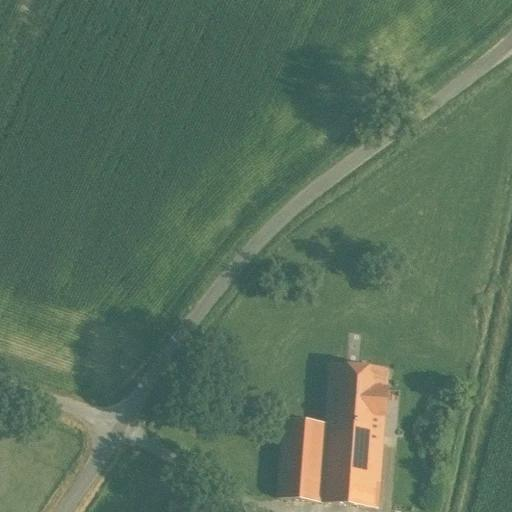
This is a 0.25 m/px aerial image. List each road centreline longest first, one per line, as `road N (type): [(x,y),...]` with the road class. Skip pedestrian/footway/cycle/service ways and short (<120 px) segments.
road 1 (unclassified): [(121,423),(238,273),(350,159),(511,38)]
road 2 (unclassified): [(0,379),(121,423)]
